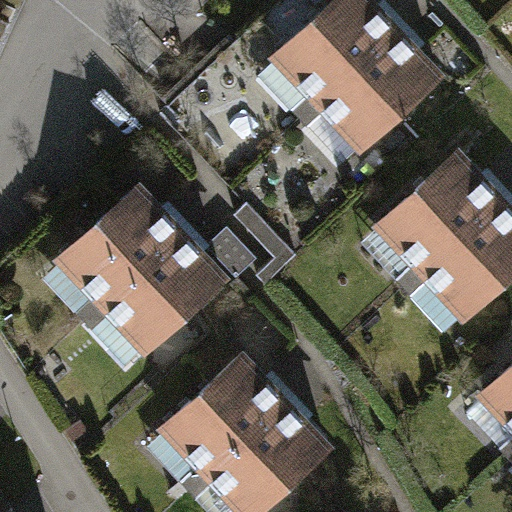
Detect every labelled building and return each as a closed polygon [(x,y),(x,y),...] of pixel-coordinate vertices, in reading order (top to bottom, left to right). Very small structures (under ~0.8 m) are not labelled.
[(255,80),(299,126),(402,29),(374,0),(334,0),(337,3),(255,80)] [(402,29),(299,126),(345,174),(448,77),(402,29)] [(356,248),(406,298),(507,201),(458,150),(356,248)] [(36,280),(87,332),(188,234),(138,182),(36,280)] [(511,205),(507,201),(406,298),(452,346),(511,288),(511,205)] [(188,234),(87,332),(137,384),(239,287),(188,234)] [(145,450),(192,498),(293,401),(247,353),(145,450)] [(511,364),(455,421),(506,472),(511,465),(511,364)] [(293,401),(192,498),(205,511),(276,511),(341,450),(293,401)]
